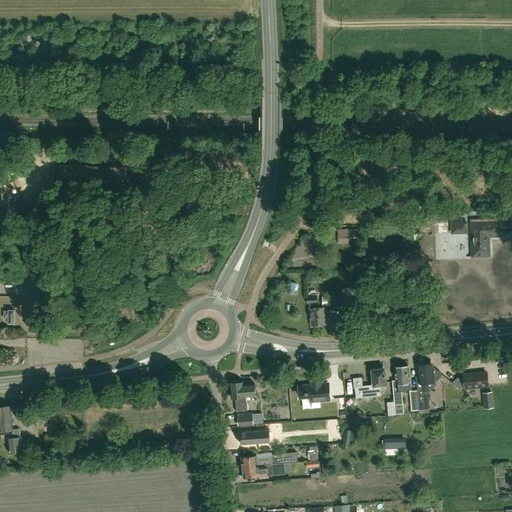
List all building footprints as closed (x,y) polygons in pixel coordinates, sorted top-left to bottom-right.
[(88,166),(88,165),(60,165),(60,183),(88,183),(88,182),(114,182),(127,182),(127,166),(114,166),(88,166)] [(475,257),(490,256),(489,236),(500,235),(499,221),(474,222),(475,257)] [(452,232),(467,232),(466,222),(452,223),(452,232)] [(357,304),(356,294),(353,295),(331,297),(332,306),(354,304),(357,304)] [(318,307),(317,302),(318,302),(317,296),(306,297),(307,303),(310,303),(312,326),(327,324),(325,306),(318,307)] [(323,306),(330,305),(330,296),(322,296),(323,306)] [(15,323),(15,310),(8,310),(8,311),(4,311),(4,318),(8,318),(8,323),(15,323)] [(432,368),(432,363),(419,365),(420,375),(418,375),(419,381),(417,382),(417,390),(419,409),(430,408),(427,381),(436,380),(442,373),(434,367),(432,368)] [(395,404),(403,403),(402,390),(411,389),(409,366),(395,367),(396,380),(392,380),(394,401),(395,404)] [(371,379),(372,385),(355,388),(356,398),(381,395),(380,385),(386,384),(385,368),(384,368),(384,367),(380,367),(377,368),(377,369),(372,370),(373,378),(371,379)] [(487,372),(470,374),(472,387),(488,386),(487,372)] [(464,377),(458,377),(453,382),(460,388),(465,388),(464,377)] [(230,382),(231,397),(235,397),(236,411),(247,410),(246,396),(256,395),(255,392),(256,391),(256,387),(255,386),(254,383),(243,384),(243,381),(237,382),(236,381),(233,381),(232,382),(230,382)] [(314,396),(298,398),(298,404),(308,404),(309,409),(335,407),(334,395),(324,395),(323,387),(313,388),(314,396)] [(412,410),(419,409),(417,390),(410,391),(412,410)] [(493,407),(491,393),(483,393),(485,408),(488,408),(493,407)] [(0,433),(0,434),(11,432),(12,437),(7,438),(9,453),(23,452),(21,436),(20,436),(20,428),(13,429),(11,405),(5,406),(3,405),(1,405),(0,406),(0,433)] [(253,413),(253,412),(237,414),(238,425),(253,424),(263,423),(262,413),(253,413)] [(240,433),(241,442),(273,440),(272,430),(240,433)] [(404,446),(404,441),(404,439),(394,439),(385,440),(386,450),(405,449),(404,446)] [(24,453),(35,452),(34,443),(23,444),(24,453)] [(283,456),(283,454),(279,454),(272,455),(272,457),(257,459),(256,455),(242,456),(243,466),(269,463),(274,463),(274,464),(277,463),(284,463),(292,462),(299,462),(299,455),(292,455),(283,456)] [(244,476),(259,475),(259,476),(286,474),(284,463),(277,463),(274,464),(274,463),(269,463),(243,466),(244,476)]
